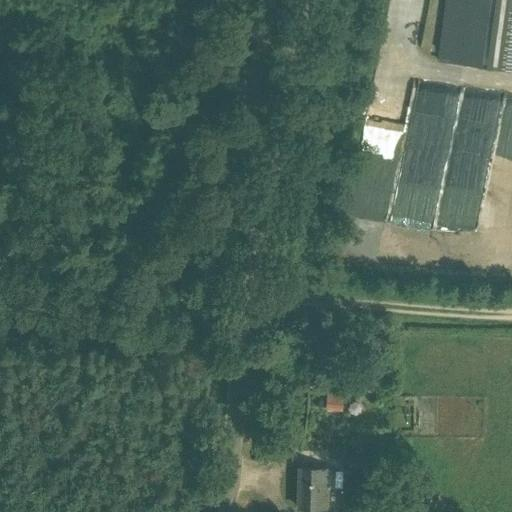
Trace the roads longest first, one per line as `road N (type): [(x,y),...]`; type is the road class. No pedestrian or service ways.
road 1 (unclassified): [(227,511),(244,294),(304,0)]
road 2 (track): [(244,294),(511,303)]
